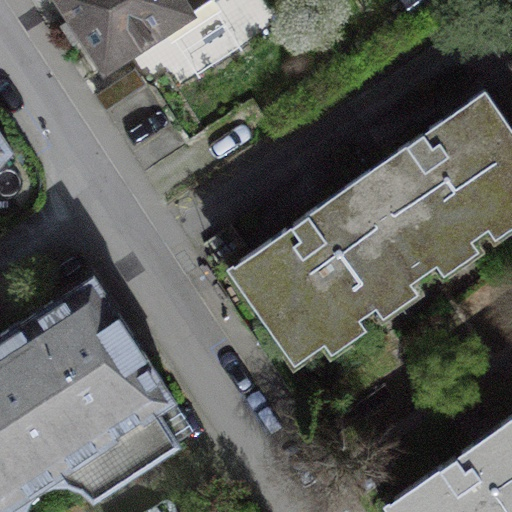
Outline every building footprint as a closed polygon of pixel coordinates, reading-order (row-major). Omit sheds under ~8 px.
[(60,0),(104,67),(205,0),(60,0)] [(357,176),(422,268),(511,205),(511,126),(484,88),(357,176)] [(0,161),(11,150),(0,132),(0,161)] [(422,268),(357,176),(229,265),(295,358),(422,268)] [(173,399),(92,273),(0,332),(0,511),(18,511),(22,511),(28,499),(34,491),(39,487),(45,484),(52,482),(58,481),(64,481),(73,483),(79,485),(84,488),(93,497),(178,443),(157,409),(173,399)] [(511,511),(511,412),(387,501),(394,511),(511,511)]
